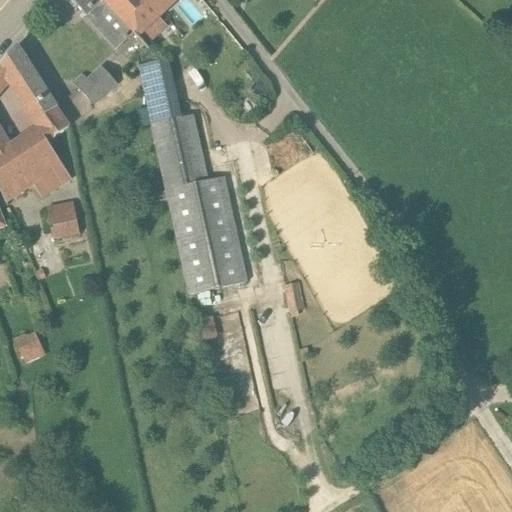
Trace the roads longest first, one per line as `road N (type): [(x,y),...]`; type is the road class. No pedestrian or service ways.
road 1 (unclassified): [(478,403),(399,233),(213,0)]
road 2 (track): [(478,403),(322,511)]
